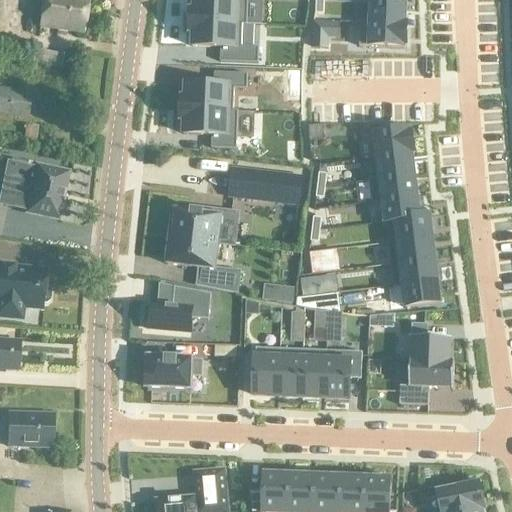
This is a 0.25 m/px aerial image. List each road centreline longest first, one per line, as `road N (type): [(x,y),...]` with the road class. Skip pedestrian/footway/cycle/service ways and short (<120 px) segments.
road 1 (residential): [(465,0),(489,318),(509,439)]
road 2 (secondary): [(135,0),(98,329),(97,429)]
road 3 (residential): [(509,439),(97,429)]
